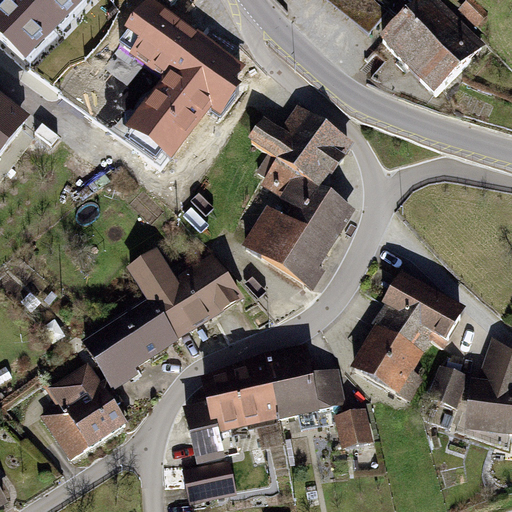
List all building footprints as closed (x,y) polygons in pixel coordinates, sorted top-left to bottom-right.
[(56,30),(23,0),(11,0),(0,12),(0,40),(25,63),(56,30)] [(83,0),(23,0),(56,30),(83,0)] [(244,66),(154,0),(151,0),(121,41),(169,76),(128,131),(170,161),(212,105),(223,113),(245,82),(237,76),(244,66)] [(323,0),(370,37),(389,13),(372,0),(323,0)] [(429,0),(422,6),(384,45),(438,97),(484,50),(434,0),(429,0)] [(474,0),(465,8),(481,25),(490,16),(474,0)] [(0,161),(25,130),(0,110),(0,161)] [(253,145),(270,157),(311,185),(318,191),(349,145),(305,115),(286,141),(266,126),(253,145)] [(311,185),(270,157),(259,174),(270,180),(267,185),(293,200),(290,207),(296,211),(288,223),(272,213),(248,252),(305,289),(351,215),(308,189),(311,185)] [(133,274),(153,305),(176,343),(240,303),(213,265),(175,289),(155,260),(133,274)] [(462,321),(400,284),(385,307),(394,312),(435,334),(430,343),(444,351),(462,321)] [(176,343),(153,305),(88,347),(111,385),(176,343)] [(435,334),(394,312),(381,332),(421,357),(430,343),(435,334)] [(421,357),(381,332),(356,374),(409,403),(421,383),(411,375),(421,357)] [(511,355),(496,343),(487,371),(490,372),(485,388),(475,386),(470,423),(511,428),(511,355)] [(307,353),(268,363),(281,421),(282,422),(301,418),(304,433),(322,429),(318,414),(343,409),(336,379),(314,384),(307,353)] [(50,388),(62,408),(100,386),(93,376),(97,373),(89,360),(46,387),(47,389),(50,388)] [(189,416),(200,465),(225,460),(220,435),(281,421),(268,363),(206,388),(211,411),(189,416)] [(468,381),(448,374),(431,399),(458,410),(468,381)] [(62,408),(45,419),(72,463),(126,426),(116,411),(123,407),(109,386),(102,391),(100,386),(62,408)] [(365,413),(340,420),(347,451),(371,445),(365,413)] [(230,464),(184,473),(190,503),(235,495),(236,490),(230,464)]
